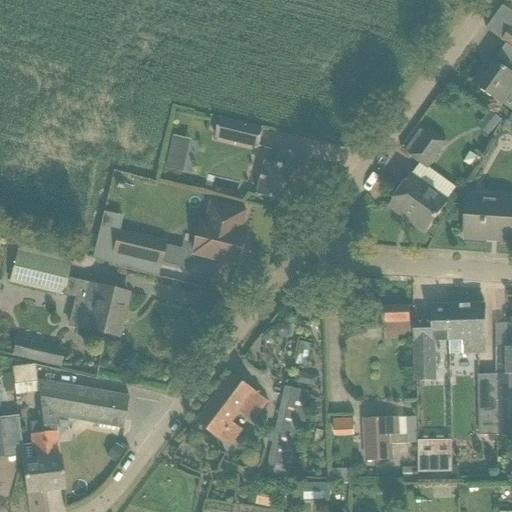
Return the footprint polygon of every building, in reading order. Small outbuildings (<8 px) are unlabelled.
[(511,48),(511,27),(501,41),(511,48)] [(511,73),(491,58),(472,84),(501,105),(511,88),(511,73)] [(491,112),(484,120),(495,129),(502,121),(491,112)] [(263,129),(221,119),(216,138),(259,148),(263,129)] [(428,130),(410,156),(420,164),(427,169),(428,168),(446,143),(445,142),(428,130)] [(272,199),(291,204),(298,173),(302,174),(306,156),(279,150),(275,164),(266,162),(257,195),(260,196),(261,200),(269,202),(272,199)] [(168,160),(166,169),(183,173),(185,164),(168,160)] [(412,175),(388,207),(403,218),(406,215),(428,231),(440,215),(449,202),(447,200),(456,188),(438,175),(429,188),(412,175)] [(464,239),(490,241),(491,238),(511,239),(511,198),(467,196),(464,239)] [(206,224),(202,223),(194,255),(239,266),(247,234),(241,232),(246,212),(211,203),(206,224)] [(99,228),(91,260),(111,264),(110,267),(154,277),(157,266),(158,266),(164,244),(118,233),(99,228)] [(165,245),(160,264),(180,268),(185,249),(165,245)] [(10,282),(63,295),(66,281),(70,266),(17,253),(10,282)] [(88,330),(117,337),(127,295),(108,290),(66,281),(63,295),(62,297),(73,300),(67,326),(88,330)] [(485,305),(448,306),(449,341),(450,356),(486,354),(485,305)] [(449,341),(448,306),(433,306),(434,319),(414,320),(416,375),(436,375),(435,342),(449,341)] [(410,322),(409,307),(383,308),(383,323),(410,322)] [(278,325),(275,330),(276,336),(281,339),(287,337),(290,332),(288,327),(283,324),(278,325)] [(63,353),(48,349),(15,341),(11,356),(44,364),(58,368),(63,353)] [(511,348),(507,348),(507,349),(496,349),(496,376),(496,383),(500,383),(501,436),(511,435),(511,348)] [(463,357),(465,375),(478,374),(476,355),(463,357)] [(37,382),(34,365),(11,368),(12,376),(13,385),(36,382),(37,382)] [(232,375),(216,396),(240,413),(253,423),(269,402),(248,387),(232,375)] [(478,376),(480,436),(501,436),(500,383),(496,383),(496,376),(478,376)] [(63,491),(54,418),(58,418),(123,429),(129,398),(109,394),(37,382),(36,382),(43,434),(46,459),(42,459),(46,493),(63,491)] [(270,428),(269,435),(294,454),(301,421),(305,422),(312,393),(285,387),(275,429),(270,428)] [(240,413),(216,396),(196,423),(230,448),(243,431),(233,423),(240,413)] [(417,444),(416,418),(406,418),(406,435),(398,435),(398,419),(365,420),(367,461),(392,459),(391,445),(417,444)] [(46,493),(42,459),(46,459),(43,434),(29,435),(30,445),(21,446),(23,461),(22,462),(26,495),(46,493)] [(294,454),(269,435),(267,442),(272,443),(268,465),(269,465),(267,475),(289,479),(294,454)] [(113,447),(105,460),(113,465),(121,452),(113,447)] [(417,468),(403,468),(403,476),(417,476),(417,468)] [(350,483),(350,470),(328,470),(328,483),(350,483)]
